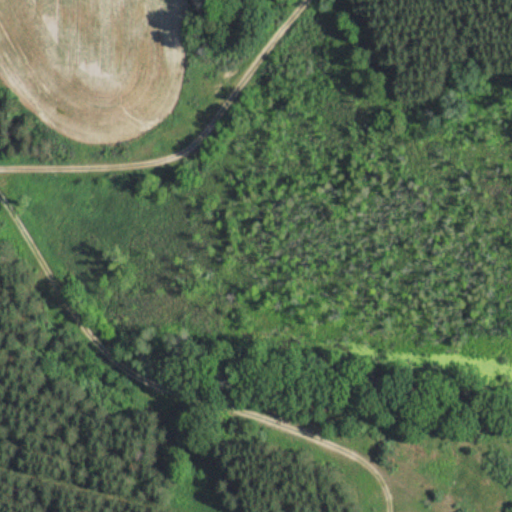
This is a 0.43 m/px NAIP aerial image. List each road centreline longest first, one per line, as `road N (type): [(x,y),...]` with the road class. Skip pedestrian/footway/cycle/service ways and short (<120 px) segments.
road 1 (track): [(449,511),(267,413),(166,402),(64,359),(0,226)]
road 2 (track): [(92,164),(218,132),(306,0)]
